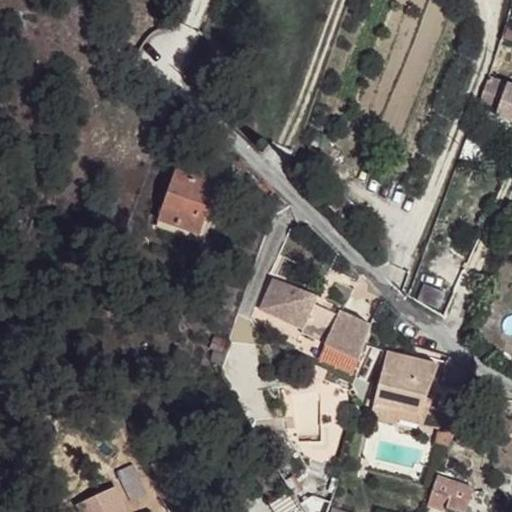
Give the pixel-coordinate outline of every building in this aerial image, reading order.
[(511,84),(494,77),(483,105),(501,112),(499,116),(511,121),(511,84)] [(217,180),(176,166),(157,225),(198,239),(217,180)] [(259,311),(303,329),(313,306),(317,298),(272,279),(259,311)] [(445,292),(425,285),(418,298),(439,307),(445,292)] [(337,316),(313,306),(303,329),(301,335),(359,360),(369,326),(339,313),(337,316)] [(439,369),(387,355),(374,406),(399,413),(429,420),(436,386),(439,369)] [(399,413),(374,406),(371,420),(398,428),(401,414),(399,413)] [(462,511),(471,489),(437,478),(427,507),(439,511),(462,511)]
